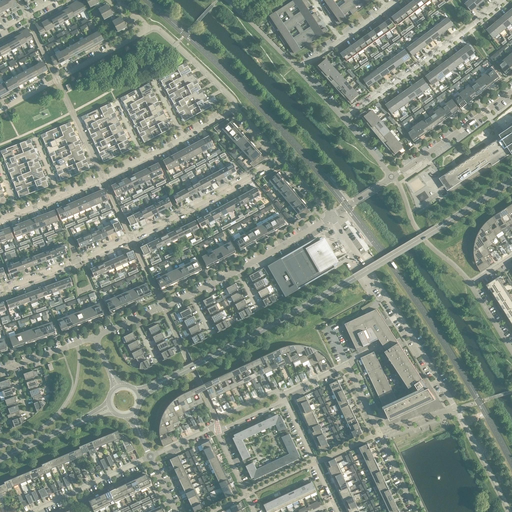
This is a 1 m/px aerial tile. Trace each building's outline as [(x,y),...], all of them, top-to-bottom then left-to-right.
[(10,7),(6,0),(4,0),(2,2),(6,10),(10,8),(10,7)] [(14,0),(6,0),(10,7),(10,8),(11,9),(15,7),(14,6),(17,5),(17,6),(14,0)] [(74,3),(74,4),(75,4),(80,13),(86,10),(80,0),(79,0),(80,1),(78,2),(78,1),(74,3)] [(293,0),(285,6),(290,14),(292,12),(289,9),(296,4),(299,8),(308,2),(306,0),(293,0)] [(326,0),(325,1),(327,4),(324,6),(327,10),(336,4),(334,1),(334,0),(326,0)] [(350,5),(346,0),(343,0),(345,3),(338,7),(336,4),(327,10),(330,14),(333,12),(335,16),(350,5)] [(357,0),(350,5),(355,13),(358,11),(355,7),(361,3),(364,6),(373,0),(372,0),(357,0)] [(420,8),(414,0),(414,1),(411,3),(411,2),(409,4),(415,12),(420,8),(420,9),(420,8)] [(425,5),(421,0),(414,0),(420,8),(421,8),(422,10),(426,7),(424,5),(425,4),(425,5)] [(478,6),(472,0),(469,0),(466,0),(464,2),(466,3),(465,4),(471,11),(471,10),(474,8),(478,6)] [(310,6),(308,2),(299,8),(301,11),(294,16),(292,12),(290,14),(295,21),(310,11),(307,8),(310,6)] [(75,4),(74,4),(72,5),(72,4),(68,6),(69,7),(74,16),(80,13),(75,4)] [(415,12),(409,4),(408,4),(409,5),(406,7),(406,6),(403,8),(410,16),(414,12),(415,13),(415,12)] [(103,7),(101,5),(96,7),(99,9),(104,19),(108,17),(110,19),(115,17),(112,15),(107,5),(103,7)] [(355,13),(350,5),(335,16),(338,19),(335,21),(338,25),(346,19),(344,15),(350,11),(353,15),(355,13)] [(290,14),(285,6),(276,12),(269,16),(272,20),(269,22),(272,26),(281,20),(278,16),(285,11),(288,15),(290,14)] [(69,7),(67,8),(67,7),(63,9),(64,10),(64,9),(69,19),(74,16),(69,7)] [(410,16),(403,8),(404,9),(401,11),(400,10),(398,12),(404,20),(405,20),(404,20),(405,20),(409,17),(409,16),(409,17),(410,16)] [(64,9),(64,10),(62,10),(59,11),(59,12),(64,21),(69,19),(64,9)] [(312,15),(310,11),(295,21),(300,29),(301,27),(299,24),(306,19),(309,23),(318,17),(315,13),(312,15)] [(59,12),(58,13),(57,12),(54,14),(54,15),(55,15),(60,24),(64,21),(59,12)] [(404,20),(398,12),(398,13),(396,15),(395,15),(395,14),(392,17),(395,21),(396,21),(399,25),(399,24),(404,20),(404,21),(404,20)] [(295,21),(290,14),(288,15),(290,18),(283,23),(281,20),(272,26),(274,30),(277,28),(280,31),(295,21)] [(55,15),(54,15),(53,16),(52,15),(49,17),(50,18),(55,26),(60,24),(55,15)] [(511,24),(504,15),(501,18),(502,18),(499,21),(498,20),(505,29),(507,27),(508,29),(511,26),(510,24),(511,24)] [(117,19),(115,17),(110,19),(112,22),(118,31),(126,27),(124,24),(123,22),(122,20),(121,17),(117,19)] [(320,21),(318,17),(309,23),(311,26),(304,31),(301,27),(300,29),(305,36),(320,26),(317,23),(320,21)] [(445,19),(444,18),(440,21),(441,22),(441,23),(447,30),(446,29),(450,27),(450,28),(454,25),(453,25),(448,18),(448,17),(445,19)] [(50,18),(46,21),(51,29),(55,26),(50,18)] [(390,18),(390,19),(388,21),(387,21),(387,20),(385,22),(391,31),(391,30),(395,27),(396,27),(390,18)] [(505,29),(498,20),(496,22),(496,23),(496,22),(496,23),(493,26),(493,25),(492,25),(499,33),(505,29)] [(40,34),(46,31),(42,23),(41,21),(37,23),(38,24),(36,25),(35,24),(40,34)] [(46,21),(42,23),(46,31),(51,29),(46,21)] [(300,29),(295,21),(280,31),(282,35),(279,37),(282,41),(291,35),(288,31),(289,31),(295,26),(298,30),(300,29)] [(391,31),(385,22),(384,22),(385,23),(382,25),(382,24),(379,26),(385,35),(385,34),(386,34),(387,36),(391,33),(390,31),(391,31)] [(447,30),(441,23),(439,24),(437,23),(434,26),(435,27),(434,28),(440,35),(439,34),(443,32),(443,33),(447,30)] [(499,33),(492,25),(490,27),(491,28),(487,30),(486,30),(487,30),(493,38),(493,39),(495,37),(496,39),(500,35),(499,34),(499,33)] [(322,30),(320,26),(305,36),(310,44),(312,42),(310,38),(316,34),(319,38),(328,32),(325,28),(322,30)] [(385,35),(379,26),(380,27),(377,29),(376,28),(377,28),(376,28),(374,30),(380,38),(381,38),(384,35),(385,34),(385,35)] [(440,35),(434,28),(427,33),(433,40),(433,39),(436,37),(437,37),(436,38),(437,38),(440,35)] [(21,32),(21,33),(22,33),(27,42),(32,39),(27,29),(27,30),(25,31),(25,30),(21,32)] [(305,36),(300,29),(298,30),(300,33),(293,38),(291,35),(282,41),(284,45),(287,43),(290,46),(305,36)] [(380,38),(374,30),(374,31),(371,33),(371,32),(368,34),(374,42),(375,42),(374,42),(375,41),(376,43),(380,40),(379,39),(379,38),(380,39),(380,38)] [(104,41),(98,31),(94,34),(99,43),(98,43),(99,44),(102,42),(103,41),(104,42),(104,41)] [(22,33),(21,33),(19,34),(19,33),(15,35),(16,36),(21,45),(27,42),(22,33)] [(433,40),(427,33),(421,38),(426,45),(427,45),(426,45),(429,42),(430,43),(433,40)] [(99,43),(94,34),(89,37),(94,46),(94,47),(97,45),(97,44),(98,43),(99,43)] [(374,42),(368,34),(369,35),(366,37),(366,36),(363,37),(369,46),(374,42)] [(16,36),(14,37),(14,36),(10,38),(11,39),(11,38),(16,48),(21,45),(16,36)] [(310,44),(305,36),(290,46),(292,50),(289,52),(292,56),(301,50),(298,46),(304,42),(307,46),(310,44)] [(94,46),(89,37),(84,39),(89,48),(89,49),(93,48),(92,47),(94,46)] [(369,46),(363,37),(363,38),(361,40),(360,40),(360,39),(358,41),(364,50),(364,49),(368,46),(369,46)] [(11,38),(11,39),(9,39),(6,40),(6,41),(11,50),(16,48),(11,38)] [(426,45),(421,38),(414,43),(420,51),(420,50),(419,50),(423,47),(423,48),(426,45)] [(89,48),(84,39),(79,42),(84,50),(85,52),(88,50),(87,49),(89,48)] [(6,41),(4,42),(4,41),(1,43),(1,44),(7,53),(11,50),(6,41)] [(364,50),(358,41),(357,41),(358,42),(355,44),(355,43),(352,45),(358,54),(358,53),(363,50),(364,50)] [(84,50),(79,42),(75,44),(79,53),(84,50)] [(420,51),(414,43),(407,48),(407,49),(407,48),(413,55),(412,55),(413,56),(413,55),(414,54),(416,52),(416,53),(417,53),(420,51)] [(79,53),(75,44),(70,47),(74,55),(79,53)] [(462,49),(469,58),(470,57),(471,58),(475,55),(474,54),(475,53),(473,51),(474,50),(471,46),(470,47),(468,45),(469,45),(468,44),(465,47),(466,47),(463,50),(462,49)] [(358,54),(352,45),(353,46),(350,48),(349,47),(350,47),(349,47),(347,49),(353,57),(355,58),(359,56),(357,54),(358,53),(358,54)] [(74,55),(70,47),(65,50),(70,58),(74,55)] [(353,57),(347,49),(347,50),(344,52),(344,51),(340,53),(344,58),(344,57),(347,61),(348,61),(348,60),(349,62),(353,60),(352,58),(352,57),(353,58),(353,57)] [(469,58),(462,49),(459,51),(460,51),(460,52),(457,54),(456,53),(456,54),(463,62),(464,61),(465,63),(469,60),(468,58),(469,58)] [(70,58),(65,50),(60,52),(65,60),(70,58)] [(402,52),(402,51),(401,50),(397,53),(398,54),(398,55),(403,63),(403,62),(406,59),(407,60),(410,57),(405,50),(402,52)] [(65,60),(60,52),(56,55),(60,63),(65,60)] [(463,62),(456,54),(453,56),(454,56),(451,59),(450,58),(457,67),(458,66),(459,67),(463,64),(462,63),(463,62)] [(60,63),(56,55),(51,57),(55,66),(60,63)] [(390,58),(391,59),(392,59),(391,60),(396,67),(397,67),(396,67),(399,64),(400,65),(403,63),(398,55),(396,56),(394,55),(390,58)] [(457,67),(450,58),(447,60),(448,60),(448,61),(445,63),(444,63),(451,71),(457,67)] [(330,65),(325,59),(317,67),(322,72),(330,65)] [(396,67),(391,60),(384,65),(390,72),(389,71),(393,69),(393,70),(396,67)] [(511,69),(504,60),(499,65),(506,74),(511,69)] [(43,62),(38,64),(42,73),(47,70),(43,62)] [(451,71),(444,63),(441,65),(442,65),(439,68),(438,67),(445,76),(451,71)] [(42,73),(38,64),(33,67),(38,75),(42,73)] [(183,68),(181,65),(172,70),(174,74),(178,72),(181,77),(186,74),(191,71),(190,71),(191,70),(190,68),(189,68),(188,66),(183,68)] [(335,70),(330,65),(322,72),(326,78),(335,70)] [(390,72),(384,65),(377,69),(383,77),(382,76),(386,74),(386,75),(390,72)] [(38,75),(33,67),(28,70),(33,78),(38,75)] [(445,76),(438,67),(435,69),(436,69),(436,70),(433,72),(432,72),(439,80),(440,79),(441,81),(445,78),(444,76),(445,76)] [(500,78),(492,67),(486,71),(488,73),(495,83),(500,78)] [(383,77),(377,69),(370,74),(376,82),(375,81),(379,79),(383,77)] [(33,78),(28,70),(24,72),(28,80),(33,78)] [(174,74),(172,70),(163,75),(165,78),(161,81),(162,84),(163,86),(164,86),(164,87),(168,84),(173,81),(171,76),(174,74)] [(340,75),(335,70),(326,78),(331,83),(340,75)] [(28,80),(24,72),(19,75),(23,83),(28,80)] [(439,80),(432,72),(429,74),(430,74),(427,77),(426,76),(426,77),(432,85),(434,84),(435,85),(439,82),(438,81),(439,80)] [(495,83),(488,73),(482,78),(489,87),(495,83)] [(181,77),(177,79),(179,82),(183,80),(186,85),(191,82),(191,83),(196,80),(195,79),(196,79),(195,77),(194,77),(193,74),(188,77),(186,74),(181,77)] [(363,77),(364,78),(364,79),(363,79),(363,80),(364,80),(369,87),(368,87),(369,87),(369,86),(369,85),(372,83),(372,84),(376,82),(370,74),(368,76),(367,74),(363,77)] [(23,83),(19,75),(14,77),(19,86),(23,83)] [(344,80),(340,75),(331,83),(336,88),(344,80)] [(19,86),(14,77),(9,80),(14,88),(19,86)] [(417,83),(416,83),(423,92),(424,91),(426,93),(430,90),(428,88),(429,87),(423,79),(423,78),(420,81),(421,81),(417,84),(417,83)] [(489,87),(482,78),(477,82),(484,91),(489,87)] [(179,82),(177,79),(173,81),(168,84),(170,87),(166,90),(167,92),(167,93),(168,95),(169,95),(173,93),(178,90),(175,85),(179,82)] [(14,88),(9,80),(5,83),(9,91),(14,88)] [(349,85),(344,80),(336,88),(340,93),(349,85)] [(186,85),(182,87),(184,91),(188,89),(191,94),(196,91),(201,89),(200,88),(201,88),(199,86),(197,83),(193,86),(191,83),(191,82),(186,85)] [(484,91),(477,82),(471,86),(478,95),(484,91)] [(9,91),(5,83),(0,85),(5,94),(7,93),(7,94),(10,92),(9,91)] [(423,92),(416,83),(414,85),(414,86),(411,88),(411,87),(410,87),(417,96),(418,95),(419,97),(423,94),(422,92),(423,92)] [(354,90),(349,85),(340,93),(345,98),(354,90)] [(145,89),(144,86),(134,91),(136,94),(140,92),(143,97),(143,98),(148,95),(153,93),(153,92),(152,89),(151,90),(150,87),(145,89)] [(478,95),(471,86),(466,90),(473,99),(478,95)] [(184,91),(182,87),(178,90),(173,93),(175,96),(171,98),(172,101),(173,104),(173,103),(174,104),(178,102),(178,101),(183,99),(183,98),(180,93),(184,91)] [(417,96),(410,87),(408,89),(408,90),(408,89),(408,90),(405,92),(404,92),(411,101),(417,96)] [(358,95),(354,90),(345,98),(351,105),(357,101),(355,99),(358,95)] [(473,99),(466,90),(460,94),(467,104),(473,99)] [(136,94),(134,91),(125,95),(127,99),(122,101),(124,104),(125,106),(126,107),(130,105),(130,104),(135,102),(132,97),(136,94)] [(191,94),(187,96),(189,100),(193,98),(196,103),(201,100),(206,98),(205,97),(206,97),(204,94),(204,95),(202,92),(198,94),(196,91),(191,94)] [(411,101),(404,92),(401,94),(402,94),(399,97),(398,96),(404,105),(411,101)] [(467,104),(460,94),(454,99),(462,108),(467,104)] [(143,98),(143,97),(139,99),(141,103),(145,101),(148,106),(153,104),(158,102),(157,101),(158,101),(156,98),(155,96),(150,98),(148,95),(143,98)] [(189,100),(187,96),(183,98),(183,99),(178,101),(178,102),(180,104),(175,107),(177,110),(178,112),(179,113),(183,110),(188,107),(185,102),(189,100)] [(404,105),(398,96),(395,98),(396,98),(396,99),(393,101),(392,100),(398,109),(400,108),(401,110),(405,107),(404,105)] [(141,103),(139,99),(135,102),(130,104),(130,105),(132,108),(127,110),(129,113),(128,113),(129,115),(130,115),(130,116),(135,113),(140,111),(140,110),(137,105),(141,103)] [(196,103),(192,105),(194,109),(198,106),(201,111),(201,112),(211,106),(210,105),(211,105),(209,103),(207,100),(203,103),(201,100),(196,103)] [(398,109),(392,100),(389,102),(389,103),(390,102),(390,103),(387,105),(386,105),(385,105),(386,105),(392,113),(392,114),(394,113),(395,114),(399,111),(398,110),(398,109)] [(460,109),(453,100),(447,104),(454,114),(460,109)] [(148,106),(144,108),(146,112),(150,110),(152,115),(158,113),(162,110),(162,109),(161,107),(159,104),(155,107),(153,104),(148,106)] [(454,114),(447,104),(441,108),(448,118),(454,114)] [(107,109),(105,105),(96,110),(98,114),(102,112),(104,117),(109,115),(110,115),(114,113),(114,112),(113,109),(113,110),(111,107),(107,109)] [(194,109),(192,105),(188,107),(183,110),(185,113),(180,116),(182,119),(183,121),(184,122),(194,116),(193,116),(190,111),(194,109)] [(146,112),(144,108),(140,110),(140,111),(135,113),(136,116),(132,119),(133,122),(134,124),(135,125),(139,122),(144,119),(142,114),(146,112)] [(448,118),(441,108),(436,112),(442,122),(448,118)] [(98,114),(96,110),(86,114),(88,118),(83,120),(85,123),(84,123),(85,125),(86,125),(86,126),(91,124),(96,121),(94,116),(98,114)] [(376,116),(371,110),(368,114),(365,111),(360,115),(367,123),(376,116)] [(442,122),(436,112),(430,116),(437,126),(442,122)] [(152,115),(148,117),(150,121),(154,119),(157,124),(162,121),(162,122),(167,119),(166,118),(167,118),(166,116),(165,116),(164,113),(159,116),(158,113),(152,115)] [(104,117),(100,119),(102,123),(106,121),(108,126),(109,126),(114,124),(119,122),(118,121),(117,118),(117,119),(116,116),(111,118),(110,115),(109,115),(104,117)] [(381,121),(376,116),(367,123),(372,129),(381,121)] [(437,126),(430,116),(424,120),(431,130),(437,126)] [(150,121),(148,117),(144,119),(139,122),(141,125),(136,128),(138,131),(137,131),(139,133),(139,134),(144,131),(149,128),(146,123),(150,121)] [(102,123),(100,119),(96,121),(91,124),(92,127),(88,129),(89,132),(90,134),(91,135),(95,133),(100,130),(98,125),(102,123)] [(223,129),(227,134),(236,125),(234,123),(233,124),(231,121),(229,122),(227,120),(214,128),(219,133),(223,129)] [(431,130),(424,120),(419,124),(426,134),(431,130)] [(157,124),(153,126),(155,130),(159,128),(162,133),(161,133),(162,133),(172,128),(171,127),(170,125),(168,122),(164,125),(162,122),(162,121),(157,124)] [(385,126),(381,121),(372,129),(376,134),(385,126)] [(511,123),(504,131),(499,135),(501,137),(485,148),(496,165),(511,154),(511,123)] [(66,128),(65,124),(55,128),(57,132),(61,131),(63,136),(69,134),(73,132),(73,131),(72,129),(71,126),(66,128)] [(109,126),(108,126),(104,128),(106,132),(110,130),(113,135),(118,133),(123,131),(122,130),(123,130),(122,127),(121,128),(120,125),(115,127),(114,124),(109,126)] [(426,134),(419,124),(413,128),(420,138),(426,134)] [(238,127),(236,125),(227,134),(231,138),(239,130),(237,128),(238,127)] [(155,130),(153,126),(149,128),(144,131),(145,134),(141,137),(142,139),(142,140),(143,142),(144,142),(144,143),(154,137),(151,132),(155,130)] [(389,132),(385,126),(376,134),(380,139),(389,132)] [(57,132),(55,128),(46,133),(47,136),(42,138),(44,141),(43,141),(44,144),(45,143),(45,144),(50,142),(55,140),(55,139),(53,134),(57,132)] [(106,132),(104,128),(100,130),(95,133),(97,136),(92,138),(93,141),(94,143),(95,144),(100,142),(99,142),(105,139),(102,134),(106,132)] [(420,138),(413,128),(407,132),(414,142),(420,138)] [(242,133),(239,130),(231,138),(235,143),(244,135),(242,132),(242,133)] [(394,137),(389,132),(380,139),(385,145),(394,137)] [(113,135),(109,137),(111,141),(115,139),(117,144),(122,142),(127,140),(127,139),(126,136),(126,137),(124,134),(120,136),(118,133),(113,135)] [(63,136),(59,138),(61,142),(65,140),(67,145),(73,143),(77,141),(77,140),(76,138),(75,135),(70,137),(69,134),(63,136)] [(246,137),(244,135),(235,143),(240,147),(248,140),(246,137)] [(111,141),(109,137),(105,139),(99,142),(100,142),(101,145),(96,147),(98,150),(97,150),(98,152),(99,152),(99,153),(104,151),(109,148),(106,143),(111,141)] [(214,146),(209,137),(203,140),(208,149),(214,146)] [(398,142),(394,137),(385,145),(389,150),(398,142)] [(61,142),(59,138),(55,139),(55,140),(50,142),(51,145),(46,147),(48,150),(47,150),(48,153),(49,153),(54,151),(59,149),(57,143),(61,142)] [(208,149),(203,140),(198,143),(202,152),(208,149)] [(250,142),(248,140),(240,147),(244,152),(253,144),(251,142),(250,142)] [(26,145),(25,141),(15,145),(17,149),(21,147),(23,153),(29,151),(33,149),(33,148),(33,146),(32,146),(31,143),(26,145)] [(117,144),(113,146),(115,150),(119,148),(121,153),(121,154),(131,149),(131,148),(130,145),(130,146),(129,143),(124,145),(122,142),(117,144)] [(403,148),(398,142),(389,150),(394,155),(403,148)] [(67,145),(63,147),(65,151),(69,149),(71,154),(77,152),(81,150),(81,149),(80,147),(79,144),(74,146),(73,143),(67,145)] [(202,152),(198,143),(192,147),(197,155),(202,152)] [(255,146),(253,144),(244,152),(248,157),(257,149),(254,146),(255,146)] [(17,149),(15,145),(6,149),(7,152),(2,154),(3,157),(4,160),(5,160),(9,158),(15,156),(13,151),(17,149)] [(197,155),(192,147),(191,145),(185,148),(191,158),(197,155)] [(115,150),(113,146),(109,148),(104,151),(105,154),(101,156),(102,159),(103,161),(104,162),(114,157),(113,157),(111,152),(115,150)] [(65,151),(63,147),(59,149),(54,151),(55,154),(50,156),(52,159),(51,160),(52,162),(53,162),(53,163),(58,160),(63,158),(61,153),(65,151)] [(191,158),(185,148),(182,149),(183,151),(181,153),(185,161),(191,158)] [(496,165),(485,148),(464,162),(475,178),(496,165)] [(259,151),(257,149),(248,157),(253,161),(250,163),(253,166),(268,157),(261,150),(259,151)] [(23,153),(19,154),(20,158),(25,157),(27,162),(32,160),(37,158),(37,157),(36,155),(35,152),(30,154),(29,151),(23,153)] [(71,154),(67,156),(69,160),(73,158),(75,163),(75,164),(81,161),(85,159),(85,158),(84,156),(83,153),(78,155),(77,152),(71,154)] [(185,161),(181,153),(175,156),(180,165),(185,161)] [(20,158),(19,154),(15,156),(9,158),(11,162),(6,163),(7,166),(7,167),(8,169),(8,170),(13,168),(18,165),(16,160),(20,158)] [(174,154),(171,156),(172,157),(169,159),(174,168),(180,165),(175,156),(174,154)] [(69,160),(67,156),(63,158),(58,160),(59,163),(54,166),(56,169),(55,169),(56,171),(57,171),(57,172),(62,170),(62,169),(67,167),(65,162),(69,160)] [(174,168),(169,159),(168,157),(165,159),(166,160),(163,162),(168,171),(174,168)] [(27,162),(23,164),(24,168),(28,166),(30,171),(36,169),(36,170),(41,168),(40,167),(41,167),(40,164),(39,164),(38,161),(33,163),(32,160),(27,162)] [(75,164),(75,163),(71,165),(73,169),(77,167),(79,173),(89,169),(89,168),(88,165),(87,162),(82,164),(81,161),(75,164)] [(475,178),(464,162),(439,178),(447,191),(448,190),(450,193),(475,178)] [(158,163),(152,165),(157,176),(163,173),(158,163)] [(232,163),(226,167),(230,175),(230,174),(236,171),(232,163)] [(24,168),(23,164),(18,165),(13,168),(14,171),(9,173),(11,176),(10,176),(11,178),(12,178),(12,179),(17,177),(22,175),(20,169),(24,168)] [(73,169),(71,165),(67,167),(62,169),(62,170),(63,173),(58,175),(60,178),(59,178),(60,180),(61,180),(61,181),(71,176),(69,171),(73,169)] [(157,176),(152,165),(146,168),(147,170),(151,179),(157,176)] [(230,175),(226,167),(218,171),(220,175),(223,174),(225,178),(225,177),(230,174),(230,175)] [(30,171),(26,173),(28,177),(32,175),(34,181),(39,179),(40,179),(44,177),(44,176),(43,174),(42,171),(37,173),(36,170),(36,169),(30,171)] [(151,179),(147,170),(141,173),(145,182),(151,179)] [(220,175),(218,171),(213,174),(217,182),(217,181),(224,177),(225,178),(223,174),(220,175)] [(270,180),(274,185),(282,178),(280,175),(281,174),(279,172),(278,173),(277,174),(275,171),(263,177),(267,182),(270,180)] [(28,177),(26,173),(22,175),(17,177),(18,180),(13,182),(14,185),(15,188),(15,187),(16,188),(20,186),(26,184),(24,179),(28,177)] [(145,182),(141,173),(135,176),(140,185),(145,182)] [(217,182),(213,174),(205,178),(207,182),(209,181),(212,185),(211,184),(216,182),(217,182)] [(140,185),(135,176),(129,179),(134,188),(140,185)] [(207,182),(205,178),(199,181),(204,189),(203,189),(211,184),(211,185),(212,185),(209,181),(207,182)] [(284,180),(282,178),(274,185),(278,190),(287,182),(285,180),(284,180)] [(34,181),(30,182),(31,186),(36,185),(38,190),(37,190),(38,190),(48,186),(48,185),(47,183),(46,180),(41,182),(40,179),(39,179),(34,181)] [(134,188),(129,179),(124,181),(128,190),(134,188)] [(128,190),(124,181),(118,184),(122,193),(128,190)] [(204,189),(199,181),(191,185),(193,189),(196,188),(198,192),(198,191),(203,189),(204,189)] [(31,186),(30,182),(26,184),(20,186),(22,189),(17,191),(18,194),(18,195),(19,197),(19,198),(30,193),(29,193),(27,188),(31,186)] [(289,184),(287,182),(278,190),(282,194),(290,187),(288,185),(289,184)] [(122,193),(118,184),(112,187),(116,196),(122,193)] [(193,189),(191,185),(186,188),(190,196),(191,196),(190,196),(198,192),(196,188),(193,189)] [(250,191),(250,190),(249,190),(254,198),(260,195),(256,187),(250,191)] [(293,190),(290,187),(282,194),(286,199),(295,191),(293,189),(293,190)] [(190,196),(186,188),(178,192),(180,196),(183,195),(185,199),(190,196)] [(109,199),(105,190),(99,193),(103,202),(109,199)] [(254,198),(249,190),(250,191),(242,195),(242,194),(241,194),(244,199),(246,197),(249,201),(254,198)] [(98,191),(95,192),(96,194),(93,196),(97,205),(103,202),(99,193),(98,191)] [(297,194),(295,191),(286,199),(290,204),(299,197),(296,194),(297,194)] [(180,196),(178,192),(173,195),(177,203),(185,199),(183,195),(180,196)] [(92,194),(89,195),(90,197),(87,198),(91,207),(97,205),(93,196),(92,194)] [(244,199),(241,194),(242,195),(237,198),(236,197),(241,205),(249,201),(246,197),(244,199)] [(91,207),(87,198),(86,196),(83,198),(84,199),(81,201),(85,210),(91,207)] [(241,205),(236,197),(236,198),(229,202),(228,202),(231,206),(233,204),(235,208),(241,205)] [(301,199),(299,197),(290,204),(294,209),(303,201),(301,199)] [(168,198),(160,202),(162,206),(164,205),(166,209),(166,208),(172,206),(168,198)] [(80,199),(77,200),(78,202),(75,203),(79,212),(85,210),(81,201),(80,199)] [(305,203),(303,201),(294,209),(298,214),(296,216),(298,219),(310,212),(306,208),(307,207),(305,204),(305,203)] [(162,206),(160,202),(154,204),(158,213),(158,212),(166,208),(166,209),(164,205),(162,206)] [(231,206),(228,202),(223,205),(223,204),(223,205),(227,213),(235,208),(233,204),(231,206)] [(79,212),(75,203),(69,206),(73,215),(79,212)] [(158,213),(154,204),(146,208),(148,212),(151,211),(153,215),(158,212),(158,213)] [(227,213),(223,205),(215,209),(217,213),(220,212),(222,216),(227,213)] [(62,206),(56,209),(61,220),(67,217),(63,208),(62,206)] [(73,215),(69,206),(63,208),(67,217),(73,215)] [(133,212),(134,214),(133,215),(135,219),(137,218),(139,222),(139,221),(144,219),(145,219),(141,211),(139,208),(133,212)] [(148,212),(146,208),(141,211),(145,219),(152,215),(153,215),(151,211),(148,212)] [(511,224),(511,218),(509,213),(505,208),(499,212),(502,218),(507,215),(510,220),(506,222),(508,227),(511,224)] [(217,213),(215,209),(210,212),(214,220),(222,216),(220,212),(217,213)] [(49,214),(48,212),(45,213),(45,215),(43,216),(46,226),(52,223),(49,214)] [(58,221),(55,212),(49,214),(52,223),(58,221)] [(214,220),(210,212),(202,217),(202,216),(204,220),(207,219),(209,223),(214,220)] [(508,227),(506,222),(502,218),(499,212),(493,217),(496,222),(500,219),(503,224),(499,226),(502,231),(508,227)] [(135,219),(133,215),(127,218),(131,225),(139,221),(139,222),(137,218),(135,219)] [(280,215),(274,218),(279,228),(282,226),(283,227),(286,225),(284,222),(280,215)] [(46,226),(43,216),(37,219),(40,228),(46,226)] [(204,220),(202,216),(202,217),(197,220),(201,227),(209,223),(207,219),(204,220)] [(502,231),(499,226),(496,222),(493,217),(491,218),(490,219),(488,220),(487,221),(490,226),(494,224),(497,227),(492,230),(497,237),(496,235),(502,231)] [(279,228),(274,218),(268,221),(274,231),(277,230),(276,229),(279,228)] [(40,228),(37,219),(30,221),(34,230),(40,228)] [(34,230),(30,221),(24,223),(28,233),(34,230)] [(195,221),(187,225),(186,224),(188,228),(191,227),(193,231),(199,228),(195,221)] [(274,231),(268,221),(263,224),(268,234),(271,232),(272,233),(274,231)] [(497,237),(492,230),(490,226),(487,221),(486,223),(484,224),(483,226),(482,227),(485,232),(489,229),(491,233),(487,236),(493,244),(491,241),(497,237)] [(24,222),(21,223),(21,225),(18,226),(22,235),(28,233),(24,223),(24,222)] [(118,222),(110,225),(112,229),(114,228),(116,232),(122,229),(118,222)] [(18,224),(11,226),(16,237),(22,235),(18,226),(18,224)] [(188,228),(186,224),(186,225),(181,227),(185,235),(193,231),(191,227),(188,228)] [(268,234),(263,224),(257,227),(263,238),(266,236),(266,235),(268,234)] [(112,229),(110,225),(104,228),(108,236),(108,235),(116,232),(116,233),(116,232),(114,228),(112,229)] [(10,227),(9,227),(6,228),(7,230),(4,231),(7,240),(13,238),(10,227)] [(185,235),(181,227),(173,231),(175,235),(178,234),(179,238),(185,235)] [(263,238),(257,227),(252,230),(257,240),(260,238),(261,239),(263,238)] [(493,244),(487,236),(485,232),(482,227),(481,229),(480,231),(479,232),(478,234),(481,239),(485,237),(487,240),(483,243),(490,254),(487,248),(493,244)] [(108,236),(104,228),(96,231),(98,235),(101,234),(102,238),(103,238),(102,238),(108,236)] [(257,240),(252,230),(246,233),(252,244),(255,242),(254,242),(257,240)] [(98,235),(96,231),(91,234),(94,242),(94,241),(102,238),(101,234),(98,235)] [(175,235),(173,231),(168,234),(167,233),(171,242),(179,238),(178,234),(175,235)] [(171,242),(167,233),(167,234),(160,238),(159,237),(161,242),(164,240),(166,244),(171,242)] [(252,244),(246,233),(241,236),(246,246),(249,245),(250,245),(252,244)] [(94,242),(91,234),(82,237),(84,241),(87,240),(89,244),(94,241),(94,242)] [(490,254),(483,243),(481,239),(478,234),(477,236),(476,238),(476,239),(475,240),(475,242),(475,243),(478,249),(482,246),(485,249),(480,252),(490,266),(484,258),(490,254)] [(246,246),(241,236),(235,240),(239,247),(241,250),(244,249),(243,248),(246,246)] [(84,241),(82,237),(77,240),(80,248),(88,244),(89,244),(87,240),(84,241)] [(161,242),(159,237),(159,238),(154,240),(158,248),(166,244),(164,240),(161,242)] [(158,248),(154,240),(154,241),(146,244),(148,248),(150,247),(152,251),(158,248)] [(282,258),(273,263),(273,264),(290,293),(328,271),(326,267),(328,265),(316,244),(313,246),(311,241),(282,258)] [(230,242),(224,245),(230,256),(233,255),(232,254),(236,252),(230,242)] [(490,266),(480,252),(478,249),(475,243),(474,245),(474,246),(474,247),(474,249),(474,250),(474,252),(474,253),(474,255),(474,256),(474,258),(475,259),(475,260),(475,261),(476,262),(481,259),(483,262),(477,266),(478,268),(479,269),(480,271),(481,272),(490,266)] [(148,248),(146,244),(140,247),(144,255),(152,251),(150,247),(148,248)] [(63,245),(55,248),(56,252),(59,251),(61,256),(61,255),(66,253),(63,245)] [(230,256),(224,245),(219,248),(224,258),(227,257),(230,256)] [(56,252),(55,248),(49,250),(52,259),(52,258),(60,255),(61,256),(59,251),(56,252)] [(224,258),(219,248),(213,251),(219,262),(222,260),(221,260),(224,258)] [(52,259),(49,250),(41,253),(42,258),(45,257),(47,261),(47,260),(52,258),(52,259)] [(124,254),(123,254),(125,258),(128,257),(130,261),(136,259),(132,251),(124,254)] [(219,262),(213,251),(208,254),(213,264),(216,262),(216,263),(219,262)] [(42,258),(41,253),(35,256),(38,264),(46,261),(47,261),(45,257),(42,258)] [(125,258),(123,254),(124,254),(118,257),(118,256),(122,265),(130,261),(128,257),(125,258)] [(213,264),(208,254),(202,257),(206,264),(205,265),(207,268),(210,266),(210,265),(213,264)] [(38,264),(35,256),(26,259),(28,263),(31,262),(32,266),(33,266),(32,266),(38,264)] [(122,265),(118,256),(118,257),(110,260),(112,264),(114,263),(116,267),(122,265)] [(28,263),(26,259),(21,261),(24,270),(24,269),(32,266),(31,262),(28,263)] [(112,264),(110,260),(105,263),(104,262),(108,271),(116,267),(114,263),(112,264)] [(196,260),(191,263),(196,273),(199,272),(198,271),(201,270),(196,260)] [(24,270),(21,261),(12,264),(14,268),(17,267),(18,272),(19,272),(18,271),(24,269),(24,270)] [(108,271),(104,262),(104,263),(96,266),(98,270),(101,269),(102,273),(108,271)] [(196,273),(191,263),(185,265),(190,275),(193,274),(193,275),(196,273)] [(14,268),(12,264),(7,266),(10,274),(18,271),(18,272),(17,267),(14,268)] [(190,275),(185,265),(179,268),(184,279),(187,278),(187,277),(190,275)] [(98,270),(96,266),(90,269),(92,272),(89,273),(92,278),(102,273),(101,269),(98,270)] [(184,279),(179,268),(174,271),(178,281),(181,279),(182,280),(184,279)] [(178,281),(174,271),(168,273),(173,284),(176,283),(175,282),(178,281)] [(261,276),(258,271),(248,276),(250,279),(251,279),(252,281),(253,281),(254,283),(261,280),(260,277),(261,276)] [(173,284),(168,273),(162,276),(167,286),(170,285),(170,286),(173,284)] [(498,277),(486,285),(489,290),(490,289),(493,293),(498,301),(503,310),(509,319),(511,323),(511,298),(509,294),(504,286),(500,279),(502,278),(501,277),(502,276),(501,275),(498,277)] [(164,289),(164,288),(167,286),(162,276),(157,279),(157,278),(154,279),(157,286),(159,285),(160,287),(159,287),(161,290),(164,289)] [(61,281),(61,280),(62,285),(65,284),(67,288),(73,286),(70,277),(61,281)] [(262,279),(261,280),(254,283),(253,284),(254,287),(255,287),(256,289),(257,289),(259,291),(259,292),(265,288),(264,285),(265,284),(262,279)] [(62,285),(61,280),(61,281),(55,283),(55,282),(58,291),(67,288),(65,284),(62,285)] [(58,291),(55,282),(55,283),(47,286),(47,285),(48,290),(51,289),(53,293),(58,291)] [(230,293),(232,295),(232,296),(239,292),(237,289),(238,289),(237,287),(238,286),(236,283),(226,288),(229,294),(230,293)] [(146,284),(140,286),(145,297),(148,295),(148,296),(152,294),(150,291),(146,284)] [(48,290),(47,285),(46,285),(47,286),(41,288),(41,287),(44,296),(53,293),(51,289),(48,290)] [(145,297),(140,286),(135,289),(139,300),(142,299),(142,298),(145,297)] [(44,296),(41,287),(41,288),(33,291),(33,290),(34,295),(37,294),(39,298),(44,296)] [(267,287),(265,288),(259,292),(259,291),(257,292),(259,296),(260,295),(261,297),(262,297),(263,299),(263,300),(270,296),(268,293),(270,293),(267,287)] [(139,300),(135,289),(129,291),(133,302),(136,300),(137,301),(139,300)] [(34,295),(33,290),(32,291),(33,291),(27,293),(27,292),(27,293),(30,301),(31,304),(38,301),(37,299),(39,298),(37,294),(34,295)] [(133,302),(129,291),(123,294),(128,305),(131,304),(130,303),(133,302)] [(240,291),(239,292),(232,296),(232,295),(231,296),(234,302),(235,301),(236,304),(243,300),(242,297),(241,295),(242,294),(240,291)] [(30,301),(27,293),(19,296),(18,296),(20,300),(23,299),(24,303),(30,301)] [(128,305),(123,294),(117,296),(122,307),(125,305),(125,306),(128,305)] [(273,297),(272,294),(270,296),(263,300),(263,299),(261,300),(264,305),(265,305),(266,306),(264,307),(269,305),(272,304),(271,303),(278,300),(278,299),(277,300),(275,296),(273,297)] [(20,300),(18,296),(13,298),(16,306),(24,303),(23,299),(20,300)] [(122,307),(117,296),(111,299),(116,310),(119,309),(119,308),(122,307)] [(204,304),(206,306),(208,308),(215,305),(213,302),(215,301),(212,296),(202,301),(204,304)] [(16,306),(13,298),(6,301),(9,309),(16,306)] [(116,310),(111,299),(105,301),(110,312),(113,310),(114,311),(116,310)] [(245,299),(243,300),(236,304),(235,304),(238,310),(239,309),(241,312),(247,308),(246,305),(247,305),(246,303),(246,302),(245,299)] [(99,304),(93,306),(97,317),(100,316),(101,316),(104,315),(103,312),(102,312),(99,304)] [(216,304),(215,305),(208,308),(206,309),(208,312),(209,312),(210,314),(211,314),(212,316),(212,317),(219,313),(218,310),(219,310),(216,304)] [(97,317),(93,306),(87,309),(92,320),(94,319),(94,318),(97,317)] [(184,317),(185,320),(192,317),(192,316),(191,314),(190,311),(191,311),(189,306),(180,311),(181,312),(179,313),(182,319),(184,317)] [(249,307),(247,308),(241,312),(238,313),(240,315),(238,316),(240,320),(239,321),(246,317),(246,318),(249,316),(248,316),(254,313),(252,314),(251,312),(252,312),(249,307)] [(92,320),(87,309),(81,311),(85,321),(88,320),(89,321),(92,320)] [(377,311),(376,309),(375,310),(345,324),(357,350),(370,344),(370,343),(379,339),(386,351),(385,352),(390,359),(391,358),(409,386),(408,387),(409,388),(410,387),(422,379),(389,328),(387,326),(386,326),(383,322),(384,321),(381,317),(382,317),(377,311)] [(85,321),(81,311),(75,313),(80,325),(83,323),(82,323),(85,321)] [(220,312),(219,313),(212,317),(212,316),(210,317),(212,321),(213,320),(214,322),(215,322),(216,324),(216,325),(223,321),(222,318),(223,318),(220,312)] [(80,325),(75,313),(70,316),(74,326),(77,325),(77,326),(80,325)] [(74,326),(70,316),(64,318),(68,329),(71,328),(71,327),(74,326)] [(194,316),(192,316),(192,317),(185,320),(184,321),(188,329),(189,328),(190,328),(196,325),(195,322),(196,322),(195,319),(194,316)] [(68,329),(64,318),(58,320),(62,331),(65,329),(65,330),(68,329)] [(227,322),(225,320),(223,321),(216,325),(216,324),(215,325),(217,330),(218,330),(219,331),(217,332),(222,330),(222,331),(225,329),(225,328),(232,325),(231,324),(231,325),(229,321),(227,322)] [(52,322),(45,325),(49,335),(52,334),(53,335),(56,334),(55,330),(54,330),(52,322)] [(149,332),(150,332),(151,334),(152,334),(153,336),(160,333),(159,330),(160,330),(157,324),(156,325),(155,323),(147,327),(149,332)] [(198,324),(196,325),(190,328),(189,328),(188,329),(186,330),(190,338),(191,338),(194,336),(201,333),(199,330),(200,330),(199,328),(200,327),(198,324)] [(49,335),(45,325),(40,327),(44,338),(46,337),(46,336),(49,335)] [(44,338),(40,327),(34,329),(37,339),(40,338),(41,339),(44,338)] [(37,339),(34,329),(28,331),(32,342),(34,341),(34,340),(37,339)] [(32,342),(28,331),(22,333),(25,344),(29,342),(29,343),(32,342)] [(133,332),(123,337),(121,338),(124,343),(127,342),(129,344),(136,341),(134,338),(135,338),(134,336),(135,335),(133,332)] [(161,332),(160,333),(153,336),(152,337),(153,340),(154,340),(155,342),(156,342),(157,344),(158,345),(164,341),(163,339),(164,338),(161,332)] [(202,332),(201,333),(194,336),(191,338),(193,340),(191,341),(193,345),(192,345),(199,342),(199,343),(202,341),(207,338),(206,338),(205,339),(204,337),(205,337),(202,332)] [(25,344),(22,333),(16,335),(20,346),(23,346),(22,345),(25,344)] [(20,346),(16,335),(10,337),(13,348),(17,347),(20,346)] [(137,340),(136,341),(129,344),(127,345),(130,351),(132,350),(133,352),(133,353),(140,349),(138,346),(139,346),(138,344),(139,343),(137,340)] [(166,340),(164,341),(158,345),(157,344),(156,345),(158,349),(158,348),(159,351),(160,350),(162,353),(169,349),(168,349),(167,347),(168,346),(166,340)] [(299,357),(297,353),(293,345),(291,345),(289,345),(287,346),(285,346),(289,353),(293,351),(295,355),(291,357),(293,363),(300,360),(302,363),(299,357)] [(308,360),(307,356),(301,345),(300,345),(297,345),(295,345),(293,345),(297,353),(302,351),(303,355),(299,357),(302,363),(308,360),(311,366),(308,360)] [(313,358),(308,360),(311,366),(318,363),(322,372),(311,347),(310,347),(308,346),(306,346),(303,345),(301,345),(307,356),(311,354),(313,358)] [(293,363),(291,357),(289,353),(285,346),(284,347),(282,347),(280,348),(278,349),(281,355),(286,353),(287,356),(283,358),(286,364),(292,361),(293,363)] [(332,367),(331,365),(330,364),(330,362),(329,361),(323,364),(321,360),(326,358),(325,356),(324,355),(323,354),(322,353),(321,352),(319,351),(318,351),(317,350),(315,349),(313,348),(311,347),(322,372),(332,367)] [(141,348),(140,349),(133,353),(133,352),(132,353),(134,359),(136,358),(137,361),(139,360),(144,357),(143,355),(143,354),(142,352),(143,352),(141,348)] [(172,350),(171,348),(168,349),(169,349),(162,353),(160,354),(162,358),(163,358),(164,359),(162,360),(162,361),(167,358),(168,359),(167,359),(168,359),(170,358),(170,357),(177,353),(176,353),(174,349),(172,350)] [(286,364),(283,358),(281,355),(278,349),(272,352),(274,357),(279,355),(281,360),(277,363),(279,367),(285,364),(286,364)] [(279,367),(277,363),(274,357),(272,352),(265,355),(267,361),(272,358),(274,364),(270,366),(272,370),(279,367)] [(361,358),(368,374),(381,368),(374,352),(361,358)] [(272,370),(270,366),(267,361),(265,355),(258,358),(261,364),(265,362),(267,367),(263,369),(265,373),(272,370)] [(145,360),(144,357),(139,360),(140,363),(140,364),(138,364),(137,368),(136,368),(137,368),(138,369),(140,369),(141,369),(142,369),(143,369),(144,369),(144,370),(147,369),(147,368),(148,368),(149,367),(152,366),(151,366),(150,367),(149,365),(149,364),(147,359),(145,360)] [(265,373),(263,369),(261,364),(258,358),(251,361),(254,367),(258,365),(261,370),(256,372),(258,377),(265,373)] [(258,377),(256,372),(254,367),(251,361),(244,365),(247,370),(251,368),(254,373),(249,375),(252,380),(258,377)] [(252,380),(249,375),(247,370),(244,365),(238,368),(240,373),(245,371),(247,376),(243,378),(245,383),(252,380)] [(245,383),(243,378),(240,373),(238,368),(231,371),(233,376),(238,374),(240,380),(236,382),(238,386),(245,383)] [(381,368),(368,374),(376,390),(389,384),(381,368)] [(33,370),(22,374),(24,378),(24,377),(25,380),(26,379),(27,382),(34,380),(33,377),(35,376),(33,370)] [(238,386),(236,382),(233,376),(231,371),(224,374),(227,380),(231,378),(233,383),(229,385),(231,389),(238,386)] [(231,389),(229,385),(227,380),(224,374),(217,377),(220,383),(224,381),(227,386),(222,388),(224,393),(231,389)] [(224,393),(222,388),(220,383),(217,377),(210,380),(213,386),(217,384),(220,389),(215,391),(218,396),(224,393)] [(10,382),(9,379),(0,381),(0,386),(1,388),(0,388),(0,391),(2,391),(3,391),(10,388),(9,385),(10,385),(9,383),(10,382)] [(38,385),(36,379),(34,380),(27,382),(25,383),(27,386),(28,386),(28,388),(29,388),(30,391),(37,388),(36,386),(38,385)] [(254,379),(252,380),(256,389),(261,387),(259,383),(256,384),(254,379)] [(433,396),(422,379),(410,387),(415,395),(385,409),(383,406),(388,417),(390,419),(435,398),(433,396)] [(218,396),(215,391),(213,386),(210,380),(203,384),(206,389),(211,387),(213,392),(208,394),(211,399),(218,396)] [(340,386),(338,380),(329,385),(331,391),(332,390),(340,386)] [(199,399),(195,401),(197,405),(204,402),(200,392),(203,391),(206,389),(203,384),(200,385),(190,390),(192,396),(197,394),(199,399)] [(389,384),(376,390),(383,406),(396,400),(389,384)] [(343,390),(341,386),(340,386),(332,390),(334,394),(343,390)] [(12,387),(10,388),(3,391),(2,391),(4,397),(5,397),(6,399),(13,397),(12,394),(13,394),(12,391),(13,391),(12,387)] [(42,397),(39,388),(37,388),(30,391),(28,391),(30,395),(31,395),(31,397),(32,397),(33,400),(39,398),(42,397)] [(197,405),(195,401),(192,396),(190,390),(183,393),(186,399),(190,397),(193,402),(188,404),(190,409),(191,409),(190,409),(197,405)] [(345,395),(343,390),(334,394),(336,398),(345,395)] [(190,409),(188,404),(186,399),(183,393),(181,394),(180,395),(179,396),(177,397),(179,402),(184,400),(185,404),(181,406),(185,414),(184,412),(190,409)] [(309,400),(306,395),(297,400),(296,401),(298,405),(299,404),(299,405),(308,401),(309,400)] [(336,398),(338,403),(339,403),(347,399),(345,395),(336,398)] [(15,396),(13,397),(6,399),(5,400),(7,406),(8,405),(9,408),(17,406),(16,405),(16,403),(16,402),(16,400),(15,396)] [(185,414),(181,406),(179,402),(177,397),(176,398),(174,399),(172,400),(171,402),(173,407),(178,405),(179,409),(175,411),(179,421),(178,417),(185,414)] [(39,398),(33,400),(34,403),(33,403),(35,409),(35,408),(37,412),(35,413),(35,414),(37,412),(39,410),(40,410),(42,408),(41,408),(44,405),(46,402),(45,403),(42,400),(41,401),(40,401),(39,398)] [(349,405),(347,399),(339,403),(338,403),(337,403),(340,409),(349,405)] [(308,401),(299,405),(302,409),(310,406),(308,401)] [(179,421),(175,411),(173,407),(171,402),(169,403),(168,405),(167,407),(166,408),(165,409),(168,414),(172,412),(174,416),(170,418),(175,430),(175,429),(173,424),(179,421)] [(18,405),(16,405),(17,406),(9,408),(8,408),(10,414),(7,415),(8,418),(12,417),(20,414),(19,411),(19,409),(19,408),(18,405)] [(351,409),(349,405),(340,409),(342,414),(351,409)] [(312,410),(310,406),(302,409),(304,414),(312,410)] [(175,430),(170,418),(168,414),(165,409),(164,411),(164,412),(163,413),(162,415),(162,416),(161,417),(164,423),(168,421),(170,425),(166,427),(173,442),(169,433),(175,430)] [(353,414),(351,409),(342,414),(344,418),(353,414)] [(315,414),(313,410),(312,410),(304,414),(303,414),(304,417),(305,417),(306,419),(315,414)] [(21,417),(20,414),(12,417),(13,420),(12,420),(13,423),(11,423),(12,428),(14,427),(16,426),(19,425),(19,426),(22,424),(21,424),(23,422),(25,421),(23,422),(23,420),(24,420),(22,417),(21,417)] [(277,414),(265,420),(268,427),(275,424),(278,416),(277,414)] [(318,420),(315,414),(306,419),(308,424),(317,420),(318,420)] [(356,419),(353,414),(344,418),(347,424),(348,423),(356,419)] [(280,415),(279,416),(278,416),(275,424),(279,431),(278,431),(286,428),(280,415)] [(173,442),(166,427),(164,423),(161,417),(161,419),(160,420),(160,421),(159,423),(159,424),(159,426),(159,427),(159,428),(159,429),(159,431),(159,433),(159,434),(159,435),(159,436),(165,433),(167,437),(160,440),(161,441),(161,443),(162,444),(162,445),(163,447),(163,446),(173,442)] [(358,423),(356,418),(356,419),(348,423),(350,427),(358,423)] [(268,427),(265,420),(255,425),(259,432),(268,427)] [(308,424),(310,428),(319,424),(317,420),(308,424)] [(360,428),(358,423),(350,427),(352,432),(360,428)] [(320,424),(319,424),(310,428),(310,429),(311,431),(312,433),(321,429),(322,429),(320,424)] [(259,432),(255,425),(245,429),(249,436),(259,432)] [(363,433),(360,428),(352,432),(351,432),(353,438),(353,437),(363,433)] [(249,436),(245,429),(233,435),(234,437),(242,440),(249,436)] [(321,429),(312,433),(313,433),(312,434),(313,436),(314,436),(315,438),(323,434),(321,429)] [(114,433),(111,434),(114,440),(115,443),(119,441),(118,439),(120,438),(118,433),(117,433),(115,433),(114,433)] [(327,438),(324,433),(323,434),(315,438),(317,442),(325,438),(326,439),(327,438)] [(114,440),(111,434),(105,436),(107,443),(114,440)] [(293,444),(289,434),(281,437),(282,437),(286,447),(293,444)] [(107,443),(105,436),(98,439),(101,446),(107,443)] [(242,440),(234,437),(232,438),(238,450),(245,447),(242,440)] [(128,439),(127,438),(121,441),(127,453),(135,449),(134,447),(133,446),(132,445),(131,443),(130,442),(129,441),(128,439)] [(325,438),(317,442),(319,447),(328,443),(326,439),(325,438)] [(101,446),(98,439),(92,442),(95,448),(101,446)] [(209,441),(204,443),(201,445),(203,450),(212,446),(212,445),(213,445),(211,441),(210,441),(209,441)] [(95,448),(92,442),(86,444),(88,451),(95,448)] [(330,448),(328,443),(319,447),(319,448),(318,448),(320,452),(321,452),(322,452),(330,448)] [(88,451),(86,444),(79,447),(80,449),(82,454),(82,455),(87,453),(86,452),(88,451)] [(299,456),(293,444),(286,447),(290,454),(297,457),(299,456)] [(361,453),(362,453),(370,449),(368,444),(358,448),(361,453)] [(214,450),(212,446),(203,450),(206,454),(214,450)] [(250,456),(245,447),(238,450),(243,460),(250,456)] [(80,449),(74,451),(76,458),(82,455),(82,454),(80,449)] [(362,453),(364,457),(372,454),(372,453),(370,449),(362,453)] [(216,455),(214,450),(206,454),(208,459),(216,455)] [(76,458),(74,451),(67,454),(70,461),(76,458)] [(372,453),(372,454),(364,457),(366,462),(375,458),(372,453)] [(70,461),(67,454),(61,457),(64,463),(70,461)] [(297,457),(290,454),(283,457),(286,464),(298,459),(297,457)] [(182,461),(179,455),(170,459),(172,464),(172,465),(181,461),(182,461)] [(217,457),(216,455),(208,459),(210,464),(218,460),(219,460),(218,457),(217,457)] [(64,463),(61,457),(54,459),(57,466),(58,468),(63,466),(62,464),(64,463)] [(286,464),(283,457),(273,462),(276,469),(286,464)] [(377,463),(375,458),(366,462),(368,467),(377,463)] [(57,466),(54,459),(48,462),(51,469),(57,466)] [(328,466),(329,468),(337,464),(337,463),(335,459),(328,462),(328,461),(325,463),(327,467),(328,466)] [(218,460),(210,464),(212,469),(221,465),(221,464),(220,462),(219,460),(218,460)] [(172,465),(172,464),(172,465),(174,469),(183,465),(181,461),(172,465)] [(48,462),(41,465),(42,466),(44,471),(45,471),(45,473),(46,474),(50,472),(49,469),(51,469),(48,462)] [(253,462),(247,465),(245,466),(251,478),(253,477),(256,470),(253,463),(253,462)] [(276,469),(273,462),(263,466),(266,474),(276,469)] [(341,469),(338,463),(337,463),(337,464),(329,468),(331,473),(341,469)] [(379,467),(377,463),(368,467),(370,471),(379,467)] [(185,470),(183,465),(174,469),(176,474),(185,470)] [(223,469),(221,465),(212,469),(215,473),(223,469)] [(42,466),(36,469),(39,476),(45,473),(45,471),(44,471),(42,466)] [(266,474),(263,466),(256,470),(253,477),(254,479),(266,474)] [(381,471),(379,467),(370,471),(372,475),(381,471)] [(39,476),(36,469),(30,472),(32,478),(33,481),(38,479),(37,476),(39,476)] [(224,471),(223,469),(215,473),(217,478),(225,474),(226,474),(225,471),(224,471)] [(343,473),(341,469),(331,473),(333,477),(342,473),(342,474),(343,473)] [(187,475),(185,470),(176,474),(177,474),(179,479),(187,475)] [(383,476),(381,471),(372,475),(375,480),(383,476)] [(32,478),(30,472),(23,474),(26,481),(32,478)] [(342,473),(333,477),(336,482),(344,478),(342,474),(342,473)] [(26,481),(23,474),(17,477),(20,484),(26,481)] [(145,474),(141,476),(146,488),(151,485),(151,486),(151,485),(147,476),(146,476),(145,474)] [(188,474),(187,475),(179,479),(181,484),(190,480),(190,481),(191,480),(188,474)] [(225,474),(217,478),(219,483),(228,479),(227,478),(228,478),(227,476),(226,476),(225,474)] [(146,488),(141,476),(137,478),(138,478),(136,479),(135,479),(140,488),(141,490),(146,488)] [(385,481),(383,476),(375,480),(377,485),(385,481)] [(20,484),(17,477),(11,480),(13,486),(20,484)] [(346,483),(344,478),(336,482),(338,487),(346,483)] [(140,488),(135,479),(132,480),(132,481),(131,481),(130,481),(135,490),(140,488)] [(230,483),(228,479),(219,483),(221,487),(230,483)] [(13,486),(11,480),(4,482),(5,484),(7,489),(7,491),(12,489),(11,487),(13,486)] [(190,480),(181,484),(183,489),(192,485),(191,484),(190,481),(190,480)] [(135,490),(130,481),(127,483),(125,484),(129,493),(130,495),(131,495),(135,493),(136,493),(135,490)] [(316,492),(311,481),(310,481),(310,482),(309,482),(305,483),(310,495),(316,492)] [(387,485),(385,481),(377,485),(376,485),(378,490),(387,485)] [(350,487),(347,482),(346,483),(338,487),(340,491),(348,487),(349,488),(350,487)] [(232,488),(230,483),(221,487),(223,492),(232,488)] [(310,495),(305,483),(304,484),(303,485),(303,484),(299,486),(304,498),(310,495)] [(129,493),(125,484),(122,485),(120,486),(124,495),(129,493)] [(195,489),(193,484),(191,484),(192,485),(183,489),(185,493),(195,489)] [(389,490),(387,485),(378,490),(380,494),(381,494),(389,490)] [(124,495),(120,486),(117,488),(115,489),(115,488),(115,489),(120,500),(125,498),(124,495)] [(304,498),(299,486),(298,487),(297,488),(297,487),(293,489),(298,501),(304,498)] [(348,487),(340,491),(340,492),(339,492),(341,495),(341,494),(342,497),(351,493),(351,492),(349,488),(348,487)] [(232,489),(232,488),(223,492),(226,497),(234,493),(235,492),(233,488),(232,489)] [(120,500),(115,489),(112,490),(110,491),(114,500),(115,503),(115,502),(120,500)] [(197,494),(195,489),(185,493),(188,498),(197,494)] [(298,501),(293,489),(292,489),(293,490),(291,491),(291,490),(287,492),(292,503),(298,501)] [(392,494),(389,490),(381,494),(383,498),(392,494)] [(114,500),(110,491),(106,492),(107,493),(105,494),(105,493),(104,493),(109,503),(114,500)] [(292,503),(287,492),(286,492),(287,493),(285,494),(285,493),(281,495),(286,506),(292,503)] [(354,497),(352,492),(351,492),(351,493),(342,497),(344,501),(354,497)] [(109,503),(104,493),(101,495),(100,496),(99,496),(105,507),(110,505),(109,503)] [(199,499),(197,494),(188,498),(190,503),(198,499),(199,499)] [(394,499),(392,494),(383,498),(385,503),(394,499)] [(286,506),(281,495),(280,495),(281,496),(279,496),(275,497),(280,509),(286,506)] [(105,507),(99,496),(96,497),(96,498),(95,498),(94,498),(100,510),(104,507),(105,507)] [(280,509),(275,497),(274,498),(275,498),(273,499),(273,498),(269,500),(274,511),(280,509)] [(356,501),(354,497),(344,501),(345,504),(346,503),(346,505),(355,501),(355,502),(356,501)] [(100,510),(94,498),(89,500),(90,503),(93,511),(94,511),(99,510),(100,510)] [(190,503),(192,507),(200,503),(198,499),(190,503)] [(394,500),(394,499),(385,503),(388,508),(396,504),(394,500)] [(273,511),(274,511),(269,500),(268,501),(269,501),(267,502),(267,501),(263,503),(266,511),(273,511)] [(355,501),(346,505),(349,510),(357,506),(355,502),(355,501)] [(201,502),(200,503),(192,507),(194,511),(204,508),(201,502)] [(237,504),(229,508),(231,511),(234,511),(241,509),(241,507),(242,507),(240,503),(237,504)]
